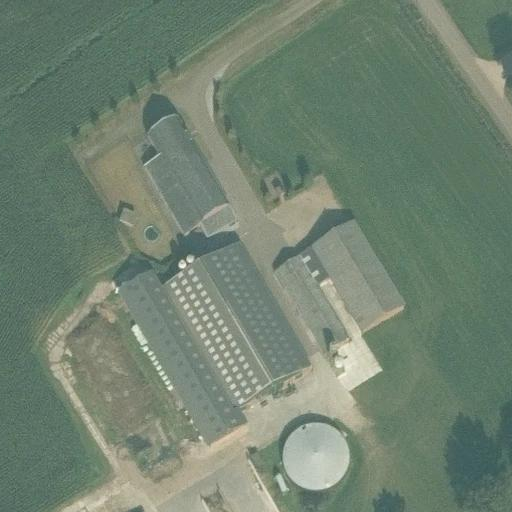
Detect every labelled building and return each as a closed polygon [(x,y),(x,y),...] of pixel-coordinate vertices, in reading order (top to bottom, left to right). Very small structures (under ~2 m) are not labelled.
[(161,161),(146,170),(185,237),(200,229),(207,241),(236,224),(176,121),(147,138),(161,161)] [(402,310),(352,227),(311,252),(361,335),(402,310)] [(248,427),(240,414),(311,371),(237,248),(158,295),(147,277),(114,297),(205,452),(248,427)] [(273,274),(323,358),(352,340),(302,257),(273,274)] [(319,496),(332,491),(343,481),(348,469),(348,455),(342,442),(332,433),(318,430),(304,431),(292,439),(284,450),(281,464),(284,477),(292,488),(305,495),(319,496)] [(249,460),(254,468),(261,464),(255,456),(249,460)]
